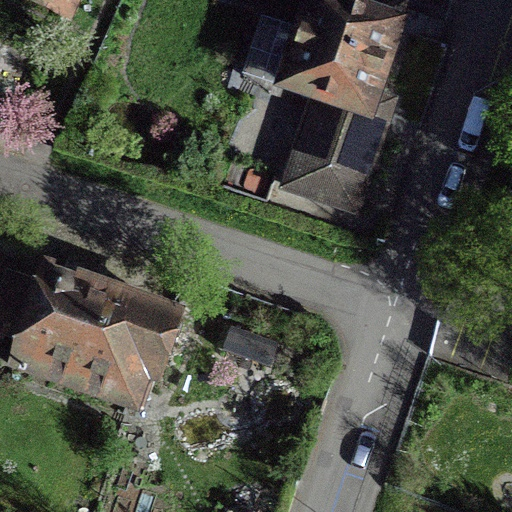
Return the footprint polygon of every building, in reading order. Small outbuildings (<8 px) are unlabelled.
[(92,0),(11,0),(80,29),(92,0)] [(286,0),(230,0),(228,8),(279,24),(286,0)] [(361,215),(389,128),(421,33),(326,1),(294,96),(322,106),(292,193),(361,215)] [(0,317),(0,318),(12,284),(22,255),(0,247),(0,317)] [(150,419),(182,322),(64,282),(58,299),(12,284),(0,318),(0,339),(40,354),(31,379),(150,419)]
